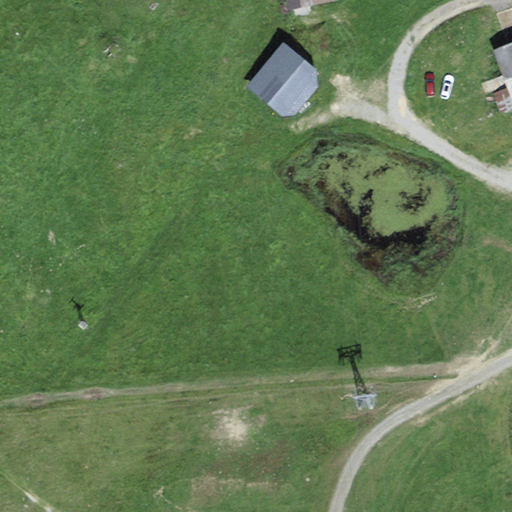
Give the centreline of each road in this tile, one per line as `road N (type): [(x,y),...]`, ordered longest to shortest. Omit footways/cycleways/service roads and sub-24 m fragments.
road 1 (track): [(511,180),(418,125),(397,92),(406,44),(430,19),(478,0)]
road 2 (track): [(511,355),(374,433),(362,444),(336,511)]
